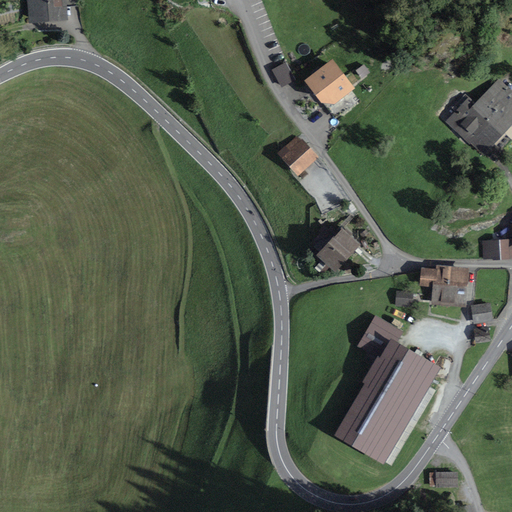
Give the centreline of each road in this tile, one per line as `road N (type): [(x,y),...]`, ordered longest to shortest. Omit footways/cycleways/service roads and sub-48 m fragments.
road 1 (primary): [(511,325),(404,480),(373,501),(339,504),(302,488),(278,449),(279,295)]
road 2 (primary): [(279,295),(244,203),(115,75),(70,57),(38,59),(0,75)]
road 3 (residential): [(279,295),(398,266),(511,264)]
